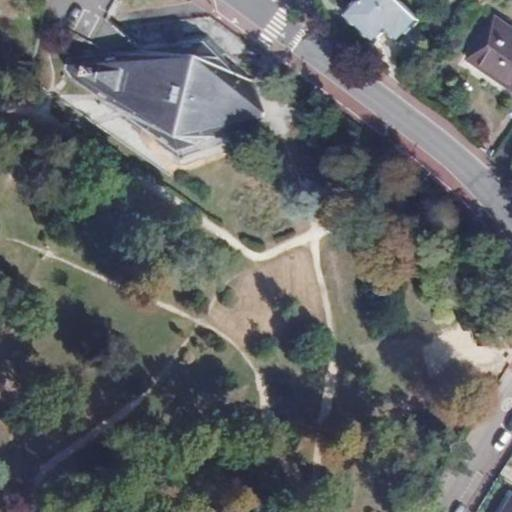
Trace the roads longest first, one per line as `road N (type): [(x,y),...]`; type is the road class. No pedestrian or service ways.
road 1 (residential): [(511,212),(490,178),(246,0)]
road 2 (residential): [(445,511),(511,406)]
